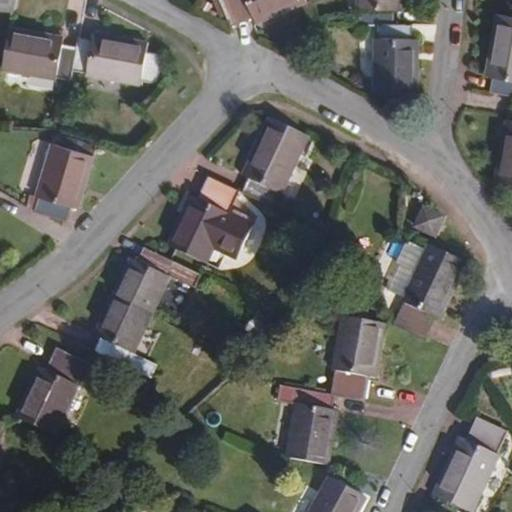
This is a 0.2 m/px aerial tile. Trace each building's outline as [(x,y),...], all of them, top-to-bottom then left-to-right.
[(0,0),(0,11),(12,14),(14,0),(0,0)] [(303,5),(301,0),(216,0),(227,29),(251,18),(253,25),(303,5)] [(397,13),(397,0),(355,0),(355,11),(357,12),(357,26),(378,27),(377,41),(373,42),(372,97),(414,97),(416,42),(409,43),(410,28),(391,27),(391,12),(397,13)] [(511,19),(494,15),(483,78),(489,79),(486,95),(511,100),(511,99),(511,19)] [(72,72),(76,48),(64,46),(65,40),(11,30),(4,71),(57,81),(58,78),(70,81),(72,72)] [(159,85),(164,57),(147,53),(148,44),(93,34),(92,41),(78,38),(76,48),(72,72),(86,73),(85,78),(140,87),(142,82),(159,85)] [(511,187),(511,99),(511,100),(508,124),(502,123),(491,184),(511,187)] [(281,197),(306,141),(269,124),(243,179),(247,181),(241,195),(271,209),(278,196),(281,197)] [(78,212),(94,160),(53,147),(37,199),(41,200),(37,214),(68,224),(72,211),(78,212)] [(207,268),(231,218),(228,216),(239,193),(207,179),(196,203),(192,200),(169,250),(207,268)] [(434,239),(443,220),(424,211),(416,231),(434,239)] [(441,322),(467,264),(425,245),(399,304),(402,306),(393,327),(424,341),(433,319),(441,322)] [(131,260),(95,334),(101,337),(95,351),(150,379),(157,366),(133,353),(169,278),(196,292),(202,279),(143,250),(137,263),(131,260)] [(374,380),(383,325),(343,318),(334,373),(337,373),(333,395),(337,395),(365,400),(368,379),(374,380)] [(60,437),(84,388),(81,386),(92,365),(62,349),(50,372),(44,369),(21,416),(60,437)] [(331,465),(338,414),(334,413),(337,395),(333,395),(284,387),(282,404),(295,407),(288,458),(331,465)] [(0,444),(10,424),(0,419),(0,444)] [(471,511),(473,511),(498,456),(500,457),(510,433),(477,419),(466,443),(461,440),(437,497),(471,511)] [(355,511),(363,496),(324,478),(307,511),(355,511)] [(146,488),(133,490),(134,502),(147,499),(146,488)]
